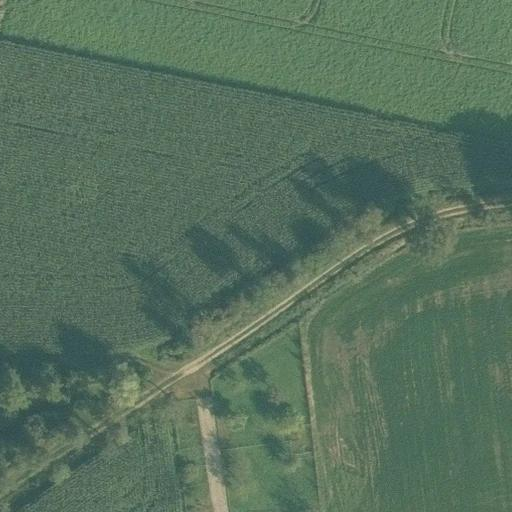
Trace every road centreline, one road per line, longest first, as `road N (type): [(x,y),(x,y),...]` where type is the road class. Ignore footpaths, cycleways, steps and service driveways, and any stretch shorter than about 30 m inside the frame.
road 1 (track): [(0,493),(77,437),(226,351),(358,255),(445,209),(511,199)]
road 2 (track): [(0,360),(127,357),(175,380)]
